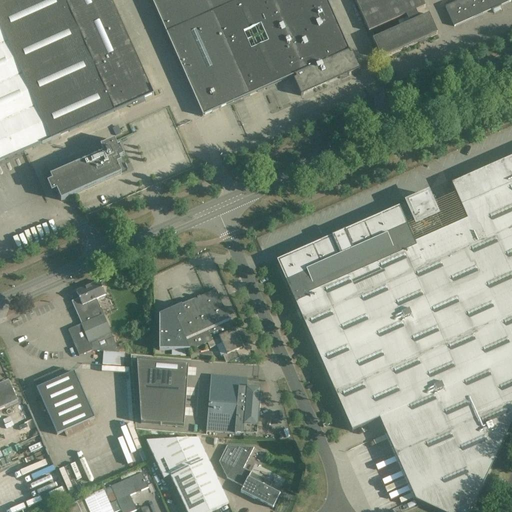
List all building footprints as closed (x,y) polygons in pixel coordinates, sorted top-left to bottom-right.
[(0,0),(0,163),(153,95),(111,0),(0,0)] [(303,95),(303,94),(357,70),(358,71),(360,70),(353,54),(350,55),(349,53),(350,52),(349,51),(326,0),(151,0),(203,117),(294,76),(295,77),(296,79),(294,80),(301,96),(303,95)] [(425,7),(422,0),(355,0),(369,31),(406,15),(410,23),(373,40),(381,59),(418,42),(419,45),(428,41),(427,38),(437,34),(428,15),(419,19),(415,11),(425,7)] [(462,0),(446,7),(454,27),(491,11),(494,10),(493,9),(498,7),(498,8),(500,7),(500,6),(510,2),(509,0),(462,0)] [(117,148),(114,141),(100,147),(103,154),(50,177),(52,182),(48,184),(52,193),(57,191),(61,201),(121,174),(121,173),(126,171),(128,167),(123,157),(124,157),(120,147),(117,148)] [(330,238),(276,262),(277,263),(294,302),(301,319),(302,318),(303,321),(345,416),(352,432),(379,420),(415,501),(434,510),(438,511),(470,511),(511,422),(511,157),(461,180),(451,185),(467,220),(457,225),(453,223),(451,227),(443,231),(427,195),(413,202),(413,201),(399,207),(397,208),(345,231),(330,238)] [(105,295),(100,282),(76,293),(79,299),(72,302),(82,325),(68,331),(79,357),(92,351),(103,352),(119,353),(96,299),(105,295)] [(197,298),(197,299),(158,316),(159,316),(159,351),(191,351),(198,348),(208,343),(213,341),(219,338),(219,337),(231,332),(231,331),(233,330),(216,290),(200,298),(199,297),(197,298)] [(232,334),(231,332),(219,337),(219,338),(213,341),(208,343),(210,349),(215,346),(222,344),(227,355),(223,356),(226,362),(231,363),(240,359),(237,351),(242,349),(235,333),(232,334)] [(124,354),(119,353),(103,352),(102,365),(123,367),(124,354)] [(188,366),(137,362),(141,424),(184,427),(188,366)] [(66,376),(63,368),(34,381),(57,435),(94,419),(74,373),(66,376)] [(211,376),(206,432),(208,432),(241,435),(241,434),(243,434),(243,433),(257,434),(260,390),(247,389),(248,379),(211,376)] [(0,410),(18,402),(9,381),(0,385),(0,410)] [(198,440),(146,443),(164,480),(170,477),(186,511),(212,511),(228,505),(198,440)] [(227,447),(221,459),(234,465),(227,478),(243,487),(240,492),(254,499),(262,503),(273,509),(280,495),(269,490),(272,484),(265,480),(251,473),(243,469),(254,448),(227,447)] [(105,451),(87,457),(89,462),(107,456),(105,451)] [(25,473),(51,464),(49,459),(23,468),(25,473)] [(107,479),(104,470),(100,472),(100,473),(95,474),(97,482),(107,479)] [(129,497),(148,489),(141,474),(110,487),(110,488),(105,490),(110,502),(115,499),(116,502),(120,511),(133,511),(136,511),(129,497)] [(48,511),(90,511),(85,499),(84,499),(72,505),(69,497),(57,503),(58,505),(47,510),(48,511)]
